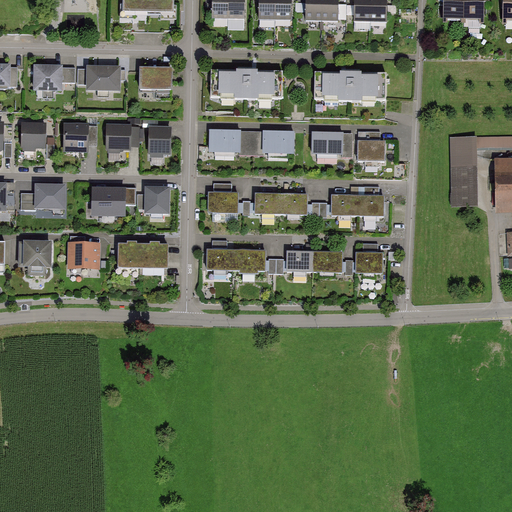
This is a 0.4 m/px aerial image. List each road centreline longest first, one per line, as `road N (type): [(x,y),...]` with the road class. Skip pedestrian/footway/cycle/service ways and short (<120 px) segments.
road 1 (residential): [(192,52),(186,318)]
road 2 (residential): [(419,57),(407,317)]
road 3 (residential): [(419,57),(192,52)]
road 4 (residential): [(407,317),(186,318)]
road 5 (residential): [(192,52),(0,48)]
road 6 (residential): [(186,318),(0,319)]
